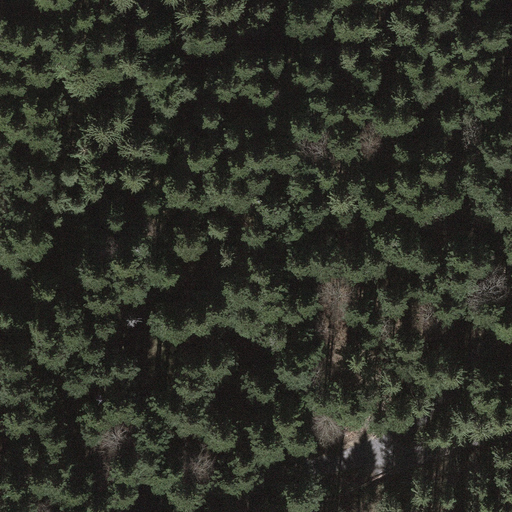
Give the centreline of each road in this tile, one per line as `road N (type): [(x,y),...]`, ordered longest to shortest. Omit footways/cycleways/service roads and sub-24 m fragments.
road 1 (track): [(114,511),(379,473)]
road 2 (track): [(511,315),(379,473)]
road 3 (track): [(379,473),(511,447)]
